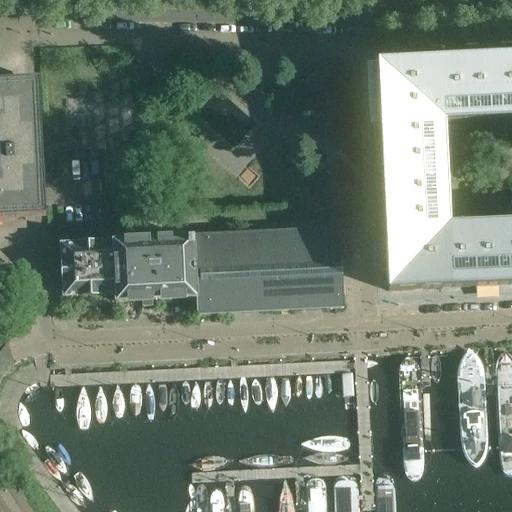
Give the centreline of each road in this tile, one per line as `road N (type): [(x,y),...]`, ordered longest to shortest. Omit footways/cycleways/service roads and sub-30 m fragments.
road 1 (residential): [(511,316),(46,340),(33,19)]
road 2 (residential): [(33,19),(511,10)]
